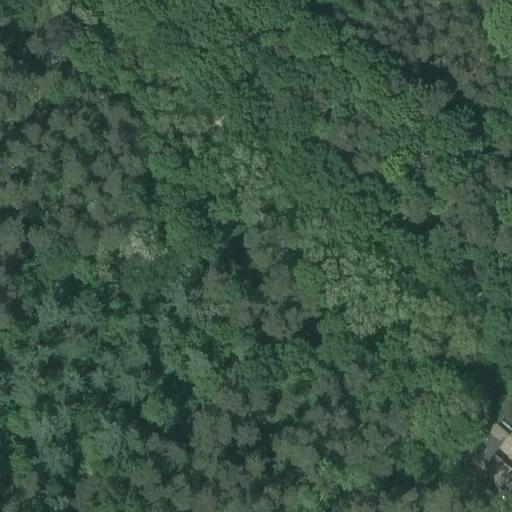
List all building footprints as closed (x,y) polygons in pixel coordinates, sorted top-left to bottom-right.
[(501,445),(508,437),(492,424),(485,432),(501,445)] [(478,441),(493,454),(501,445),(485,432),(478,441)] [(491,456),(493,454),(478,441),(463,458),(488,479),(486,481),(487,482),(502,465),(491,456)] [(496,489),(511,472),(502,465),(487,482),(496,489)] [(503,496),(511,486),(511,473),(511,472),(496,489),(503,496)] [(511,486),(503,496),(502,498),(511,506),(511,486)]
